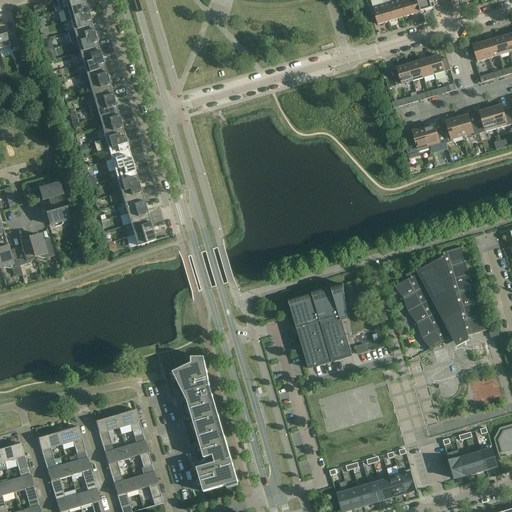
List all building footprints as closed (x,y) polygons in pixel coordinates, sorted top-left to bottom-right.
[(67,10),(85,5),(83,0),(60,0),(56,1),(59,12),(63,11),(67,10)] [(384,4),(389,22),(399,19),(394,1),(393,0),(389,0),(391,2),(384,4)] [(399,19),(410,15),(405,0),(397,0),(394,1),(399,19)] [(405,0),(410,15),(421,12),(417,0),(405,0)] [(417,0),(421,12),(432,9),(429,0),(417,0)] [(378,25),(389,22),(384,4),(373,7),(378,25)] [(88,15),(85,5),(67,10),(63,11),(66,22),(70,21),(88,15)] [(70,21),(73,31),(91,26),(88,15),(70,21)] [(91,26),(73,31),(68,33),(71,44),(77,42),(95,37),(91,26)] [(4,28),(0,28),(0,49),(9,47),(10,50),(18,48),(14,33),(6,36),(4,28)] [(77,42),(80,53),(98,48),(95,37),(77,42)] [(494,40),(499,56),(510,53),(505,37),(494,40)] [(483,43),(488,59),(499,56),(494,40),(483,43)] [(488,59),(483,43),(472,46),(477,62),(488,59)] [(101,58),(98,48),(80,53),(83,64),(101,58)] [(440,56),(429,59),(434,75),(450,70),(447,58),(441,60),(440,56)] [(86,74),(104,69),(101,58),(83,64),(86,74)] [(434,75),(429,59),(418,62),(423,78),(434,75)] [(18,73),(25,71),(28,70),(25,60),(15,63),(18,73)] [(423,78),(418,62),(408,65),(413,82),(423,78)] [(413,82),(408,65),(397,68),(397,69),(391,71),(396,86),(401,85),(413,82)] [(104,69),(86,74),(80,76),(83,87),(89,85),(107,80),(104,69)] [(64,87),(71,84),(68,77),(61,80),(64,87)] [(110,91),(107,80),(89,85),(92,96),(110,91)] [(114,101),(110,91),(92,96),(96,107),(114,101)] [(115,99),(116,108),(122,107),(123,111),(130,110),(129,98),(115,99)] [(114,101),(96,107),(90,108),(93,119),(99,117),(117,112),(114,101)] [(501,106),(490,109),(496,129),(511,124),(511,120),(509,112),(504,114),(501,106)] [(75,118),(86,115),(84,108),(73,110),(75,118)] [(480,134),(496,129),(490,109),(479,112),(482,120),(476,122),(480,134)] [(117,112),(99,117),(102,128),(120,123),(117,112)] [(457,119),(462,137),(473,134),(474,136),(480,134),(476,122),(470,124),(468,116),(467,116),(457,119)] [(442,132),(446,144),(452,142),(451,140),(462,137),(457,119),(446,122),(448,130),(442,132)] [(120,123),(102,128),(105,139),(123,134),(120,123)] [(434,126),(423,129),(429,149),(446,144),(442,132),(437,134),(434,126)] [(404,140),(403,139),(407,155),(429,149),(423,129),(412,132),(415,140),(409,142),(408,139),(404,140)] [(105,139),(99,141),(102,151),(108,150),(126,144),(123,134),(105,139)] [(126,144),(108,150),(111,160),(129,155),(126,144)] [(85,145),(79,147),(82,157),(88,155),(85,145)] [(106,162),(109,173),(115,171),(133,166),(129,155),(111,160),(106,162)] [(133,166),(115,171),(118,182),(136,177),(133,166)] [(14,174),(16,182),(24,179),(22,172),(14,174)] [(136,177),(118,182),(121,193),(139,187),(136,177)] [(61,195),(58,184),(56,185),(48,183),(47,188),(39,190),(42,200),(49,198),(51,206),(63,202),(61,195)] [(139,187),(121,193),(124,203),(142,198),(139,187)] [(142,198),(124,203),(127,214),(145,209),(142,198)] [(69,220),(66,209),(65,209),(63,202),(51,206),(53,213),(47,215),(50,225),(57,223),(61,226),(66,220),(69,220)] [(145,209),(127,214),(130,225),(148,219),(145,209)] [(148,219),(130,225),(134,236),(152,230),(148,219)] [(152,230),(134,236),(137,247),(155,241),(152,230)] [(0,235),(0,266),(1,268),(3,268),(11,269),(19,267),(14,250),(9,252),(3,234),(0,235)] [(54,256),(50,240),(42,242),(40,235),(30,238),(36,258),(36,257),(37,257),(44,259),(46,258),(46,259),(54,256)] [(22,248),(14,250),(19,267),(29,264),(34,259),(36,258),(36,257),(36,258),(30,238),(20,241),(22,248)] [(421,269),(417,271),(418,274),(414,276),(412,272),(405,275),(408,279),(394,287),(403,298),(403,299),(408,312),(408,313),(416,324),(417,324),(421,338),(422,338),(430,349),(430,350),(452,338),(456,347),(469,341),(467,337),(486,331),(486,330),(480,318),(480,317),(478,303),(472,290),(472,289),(470,276),(470,275),(464,262),(462,248),(461,247),(442,253),(443,257),(427,266),(426,263),(420,265),(421,269)] [(80,255),(74,257),(76,264),(82,262),(80,255)] [(331,362),(352,356),(341,320),(347,318),(345,303),(349,301),(347,294),(344,294),(343,285),(332,289),(332,287),(311,293),(312,295),(288,302),(308,369),(331,362)] [(477,356),(486,353),(483,344),(474,347),(477,356)] [(365,345),(356,348),(358,355),(367,352),(365,345)] [(204,492),(238,482),(212,395),(209,396),(206,388),(210,387),(204,358),(191,358),(194,358),(195,362),(173,373),(184,394),(188,393),(190,402),(188,402),(190,411),(193,410),(196,422),(194,423),(198,439),(201,438),(204,449),(202,450),(204,459),(213,456),(215,463),(197,469),(204,492)] [(143,435),(136,410),(115,416),(119,428),(130,425),(134,437),(143,435)] [(115,416),(95,422),(103,447),(111,444),(108,431),(119,428),(115,416)] [(502,453),(511,449),(511,424),(500,428),(494,439),(498,452),(502,451),(502,453)] [(78,427),(58,433),(61,445),(73,442),(76,454),(85,452),(78,427)] [(58,433),(38,439),(45,464),(54,461),(50,448),(61,445),(58,433)] [(145,441),(125,447),(128,459),(139,456),(143,468),(143,469),(152,466),(145,442),(146,442),(145,441)] [(15,459),(21,478),(30,475),(20,444),(0,450),(4,462),(15,459)] [(117,462),(128,459),(125,447),(124,447),(118,449),(104,453),(104,454),(105,454),(112,478),(121,475),(117,462)] [(481,451),(487,470),(498,467),(492,447),(481,451)] [(487,470),(481,451),(471,454),(476,473),(487,470)] [(476,473),(471,454),(460,457),(466,476),(476,473)] [(466,476),(460,457),(449,460),(455,479),(466,476)] [(88,458),(67,464),(71,476),(82,473),(85,486),(94,483),(87,459),(88,459),(88,458)] [(47,470),(56,467),(54,461),(45,464),(47,470)] [(59,479),(71,476),(67,464),(56,467),(47,470),(46,470),(46,471),(47,471),(54,495),(63,492),(59,479)] [(141,469),(143,476),(154,472),(152,466),(143,469),(143,468),(141,469)] [(400,475),(405,494),(416,491),(411,471),(400,475)] [(155,472),(154,472),(143,476),(134,478),(137,490),(148,487),(152,500),(161,497),(154,473),(155,473),(155,472)] [(21,478),(9,481),(13,493),(24,490),(28,502),(37,500),(30,476),(31,476),(30,475),(21,478)] [(405,494),(400,475),(389,478),(395,497),(405,494)] [(113,485),(114,485),(121,509),(130,506),(126,493),(137,490),(134,478),(113,484),(113,485)] [(389,478),(379,481),(384,500),(395,497),(389,478)] [(13,493),(9,481),(0,483),(0,510),(6,509),(2,496),(13,493)] [(379,481),(368,484),(374,503),(384,500),(379,481)] [(364,506),(374,503),(368,484),(358,487),(364,506)] [(348,490),(353,509),(364,506),(358,487),(348,490)] [(97,489),(76,495),(80,507),(91,504),(93,511),(102,511),(96,490),(97,490),(97,489)] [(342,511),(343,511),(353,509),(348,490),(337,493),(342,511)] [(54,495),(56,501),(65,499),(63,492),(54,495)] [(56,502),(59,511),(68,511),(68,510),(80,507),(76,495),(65,499),(56,501),(55,501),(55,502),(56,502)] [(152,500),(154,507),(163,504),(161,497),(152,500)]
